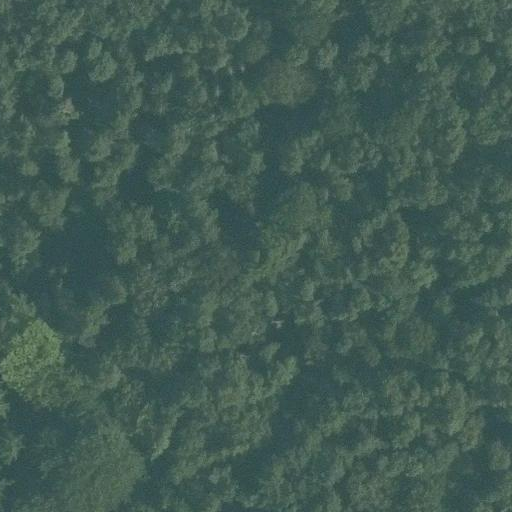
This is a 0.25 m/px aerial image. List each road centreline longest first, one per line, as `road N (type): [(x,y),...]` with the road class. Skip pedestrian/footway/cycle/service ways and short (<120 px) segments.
road 1 (track): [(91,373),(166,265),(241,197),(276,150),(317,62),(331,0)]
road 2 (track): [(43,511),(91,373)]
